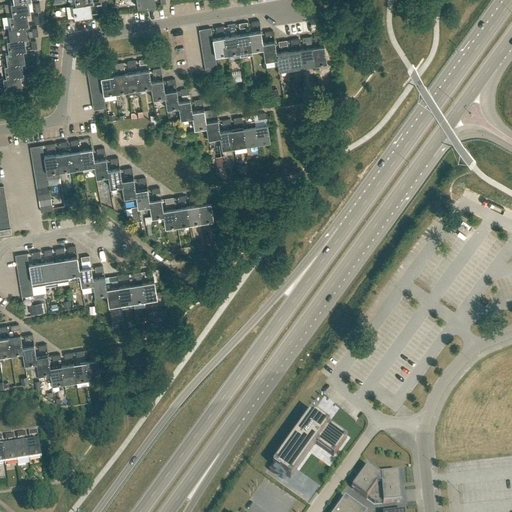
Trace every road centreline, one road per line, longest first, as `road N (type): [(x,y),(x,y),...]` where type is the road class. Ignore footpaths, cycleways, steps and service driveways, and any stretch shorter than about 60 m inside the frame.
road 1 (primary): [(342,232),(167,415),(97,511)]
road 2 (residential): [(0,130),(47,122),(61,110),(66,44),(76,36),(297,1)]
road 3 (primary): [(342,232),(140,511)]
road 4 (primary): [(235,419),(427,155)]
road 5 (primary): [(511,0),(342,232)]
road 6 (unclassified): [(312,511),(378,422),(423,425)]
road 7 (unclassified): [(423,425),(455,366),(511,332)]
